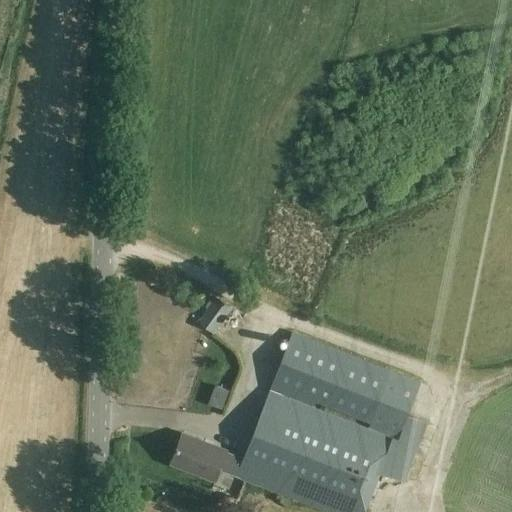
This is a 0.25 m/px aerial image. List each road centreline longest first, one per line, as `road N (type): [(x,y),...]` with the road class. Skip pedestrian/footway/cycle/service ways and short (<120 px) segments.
road 1 (tertiary): [(89,511),(105,0)]
road 2 (track): [(94,244),(165,260),(461,387),(511,374)]
